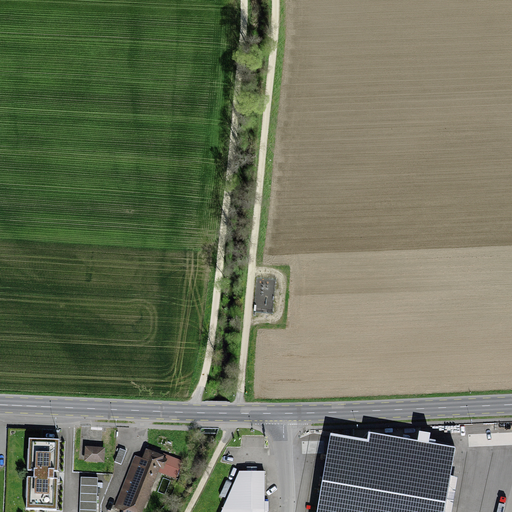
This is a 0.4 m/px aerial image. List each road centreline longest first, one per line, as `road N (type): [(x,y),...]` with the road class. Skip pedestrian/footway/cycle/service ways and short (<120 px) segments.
road 1 (track): [(193,412),(217,323),(215,230),(241,0)]
road 2 (track): [(276,0),(235,413)]
road 3 (secondary): [(0,404),(283,413)]
road 4 (secondary): [(283,413),(511,405)]
